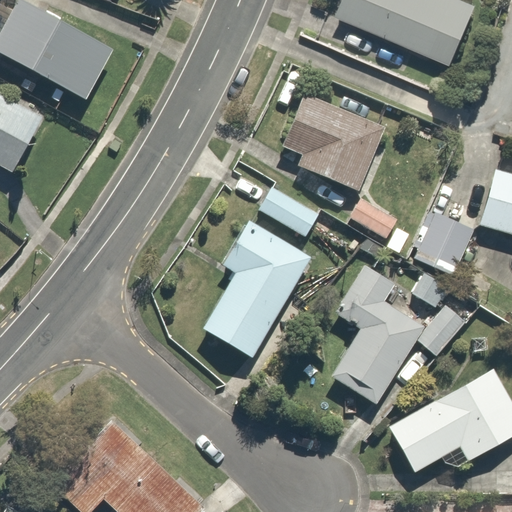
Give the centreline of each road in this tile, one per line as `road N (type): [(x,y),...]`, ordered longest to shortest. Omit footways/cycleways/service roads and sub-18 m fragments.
road 1 (residential): [(241,0),(146,184),(66,296)]
road 2 (residential): [(66,296),(305,492)]
